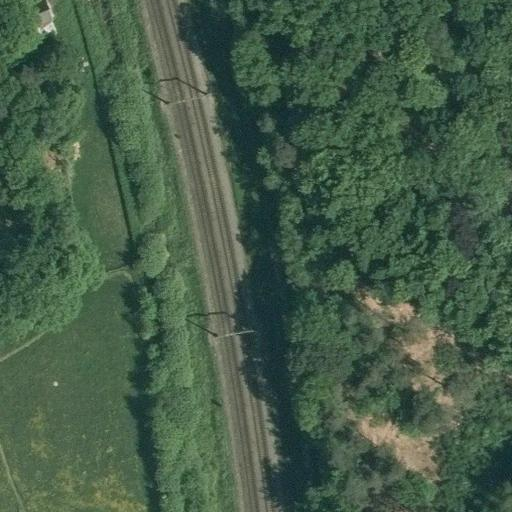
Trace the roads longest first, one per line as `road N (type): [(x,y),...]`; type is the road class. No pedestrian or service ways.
road 1 (track): [(355,511),(307,181),(420,244)]
road 2 (track): [(358,209),(381,161),(511,30)]
road 3 (track): [(267,0),(307,181)]
